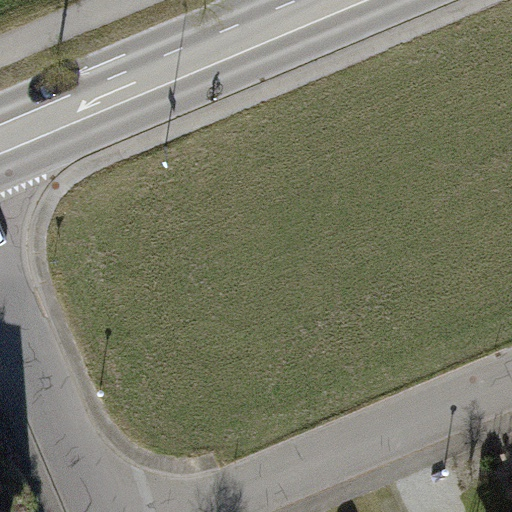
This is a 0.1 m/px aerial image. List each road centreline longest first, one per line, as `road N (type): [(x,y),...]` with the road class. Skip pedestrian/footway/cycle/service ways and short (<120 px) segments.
road 1 (residential): [(511,389),(207,511)]
road 2 (primary): [(243,29),(0,141)]
road 3 (residential): [(0,274),(98,511)]
road 4 (primary): [(243,29),(417,0)]
